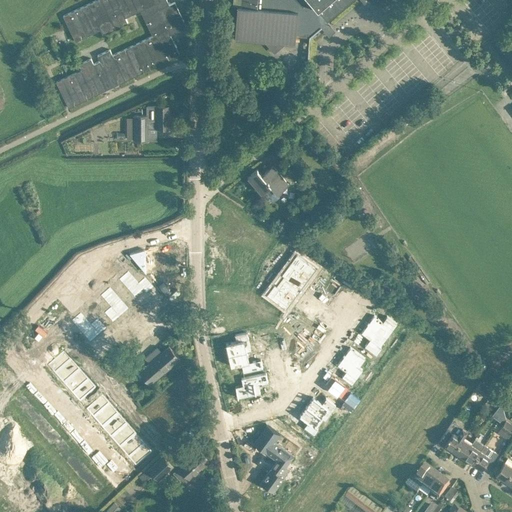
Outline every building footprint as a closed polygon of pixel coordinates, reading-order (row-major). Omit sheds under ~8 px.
[(167,0),(95,0),(63,15),(75,41),(100,29),(103,35),(128,23),(125,17),(140,10),(152,35),(112,54),(110,49),(97,55),(100,60),(94,63),(91,58),(78,64),(81,69),(56,81),(68,107),(69,107),(99,92),(119,83),(133,76),(135,75),(180,54),(172,39),(178,36),(176,32),(187,27),(175,2),(169,4),(167,0)] [(318,30),(328,21),(309,0),(242,0),(242,6),(237,6),(235,38),(265,40),(265,42),(272,50),(277,50),(285,44),(285,42),(295,43),(296,33),(309,34),(309,37),(318,30)] [(373,0),(377,4),(381,0),(309,0),(328,21),(352,0),(361,0),(364,3),(366,0),(373,0)] [(501,33),(490,41),(511,72),(511,49),(501,34),(502,34),(501,33)] [(45,60),(50,70),(54,68),(49,58),(45,60)] [(134,122),(129,121),(129,139),(134,138),(148,138),(147,128),(160,128),(170,127),(170,119),(169,119),(169,114),(170,114),(170,105),(160,105),(148,106),(148,115),(134,115),(134,122)] [(109,145),(113,144),(111,130),(67,136),(69,155),(109,150),(109,145)] [(257,168),(248,176),(257,187),(261,193),(265,197),(266,198),(268,199),(270,200),(272,200),(273,199),(275,199),(277,198),(280,195),(278,193),(288,184),(273,165),(267,170),(262,174),(257,168)] [(294,165),(289,169),(296,177),(301,173),(294,165)] [(245,230),(250,222),(235,212),(234,214),(222,206),(208,227),(210,228),(207,238),(219,243),(228,230),(226,228),(232,220),(245,230)] [(227,261),(219,261),(219,283),(235,283),(235,265),(250,265),(250,255),(227,246),(227,261)] [(169,247),(156,251),(157,259),(160,259),(160,281),(176,280),(175,258),(170,258),(169,247)] [(145,248),(129,253),(143,269),(145,272),(145,248)] [(297,253),(289,263),(309,278),(317,268),(297,253)] [(289,263),(281,274),(283,275),(301,288),(309,278),(289,263)] [(128,270),(119,278),(134,297),(143,289),(146,293),(153,286),(145,276),(138,282),(128,270)] [(276,285),(294,298),(301,288),(283,275),(276,285)] [(274,283),(266,294),(286,309),(294,298),(276,285),(274,283)] [(110,286),(100,295),(110,306),(104,312),(113,322),(128,308),(110,286)] [(240,297),(222,298),(225,324),(242,323),(240,297)] [(119,342),(132,332),(144,347),(168,328),(146,301),(110,330),(119,342)] [(80,312),(71,320),(90,342),(106,328),(97,318),(91,323),(80,312)] [(374,314),(367,323),(387,337),(397,323),(387,315),(383,320),(374,314)] [(367,323),(361,332),(369,339),(364,346),(376,355),(382,347),(380,346),(387,337),(367,323)] [(227,348),(225,348),(226,355),(247,350),(247,351),(252,350),(247,331),(235,334),(236,340),(225,343),(227,348)] [(169,346),(140,371),(150,383),(180,358),(169,346)] [(350,346),(344,355),(359,367),(359,366),(366,358),(350,346)] [(247,350),(226,355),(228,362),(230,361),(231,366),(241,364),(243,372),(263,368),(261,358),(249,361),(247,351),(247,350)] [(64,351),(48,365),(55,373),(71,359),(64,351)] [(344,355),(337,364),(345,371),(341,376),(352,384),(363,369),(359,366),(359,367),(344,355)] [(71,359),(55,373),(64,383),(80,369),(71,359)] [(80,369),(64,383),(73,394),(89,380),(80,369)] [(242,384),(235,386),(238,398),(261,393),(259,385),(269,382),(266,372),(241,378),(242,384)] [(89,380),(73,394),(80,402),(96,388),(89,380)] [(494,390),(481,380),(475,389),(487,398),(491,393),(491,394),(494,390)] [(499,394),(494,390),(491,394),(496,398),(493,402),(498,406),(499,406),(502,402),(500,397),(500,395),(499,394)] [(103,395),(87,409),(94,418),(110,404),(103,395)] [(313,396),(306,405),(323,418),(323,419),(325,420),(336,405),(326,397),(322,402),(313,396)] [(110,404),(94,418),(103,428),(119,414),(110,404)] [(306,405),(299,415),(307,422),(303,427),(314,435),(319,429),(317,427),(323,419),(323,418),(306,405)] [(119,414),(103,428),(112,438),(128,424),(119,414)] [(503,424),(500,428),(510,434),(511,431),(511,423),(506,419),(506,418),(501,419),(503,424)] [(454,450),(462,437),(467,430),(452,420),(444,432),(439,440),(454,450)] [(128,424),(112,438),(120,448),(136,434),(128,424)] [(267,424),(253,442),(271,455),(277,460),(260,482),(273,491),(279,483),(289,469),(286,466),(294,455),(275,440),(280,433),(267,424)] [(136,434),(120,448),(129,458),(145,444),(136,434)] [(463,456),(472,443),(462,437),(454,450),(463,456)] [(472,443),(463,456),(472,462),(481,450),(484,444),(475,438),(472,443)] [(145,444),(129,458),(136,466),(152,452),(145,444)] [(484,444),(481,450),(472,462),(481,469),(484,465),(488,468),(498,453),(484,444)] [(199,448),(178,467),(189,478),(190,477),(197,485),(204,479),(197,471),(210,459),(199,448)] [(146,483),(154,475),(158,480),(174,465),(163,454),(150,467),(140,476),(146,483)] [(505,480),(511,469),(511,465),(510,465),(505,461),(504,461),(501,465),(496,474),(505,480)] [(422,487),(432,473),(424,467),(418,475),(414,480),(411,478),(410,477),(405,485),(417,493),(422,487)] [(430,493),(441,479),(432,473),(422,487),(430,493)] [(441,479),(430,493),(439,499),(449,485),(441,479)] [(382,511),(383,511),(351,488),(346,494),(347,495),(345,498),(363,511),(382,511)]
